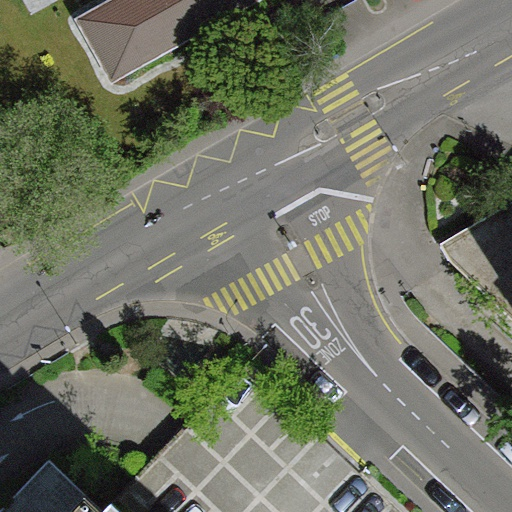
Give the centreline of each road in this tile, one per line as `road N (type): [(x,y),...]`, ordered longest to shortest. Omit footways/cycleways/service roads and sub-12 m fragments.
road 1 (residential): [(511,506),(357,353),(260,181)]
road 2 (tertiary): [(0,329),(260,181)]
road 3 (tertiary): [(260,181),(511,36)]
